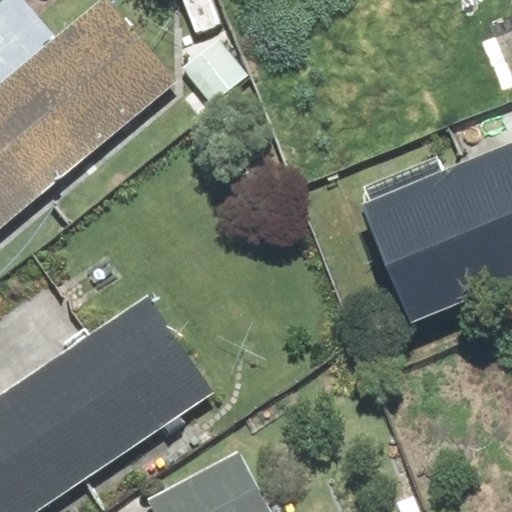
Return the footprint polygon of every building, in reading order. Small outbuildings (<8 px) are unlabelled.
[(111,0),(100,0),(0,82),(0,134),(48,192),(181,83),(111,0)] [(0,231),(48,192),(0,134),(0,231)] [(511,141),(362,199),(408,320),(511,280),(511,141)] [(0,395),(0,511),(62,511),(229,398),(154,290),(0,395)] [(276,511),(248,447),(155,488),(165,511),(276,511)]
